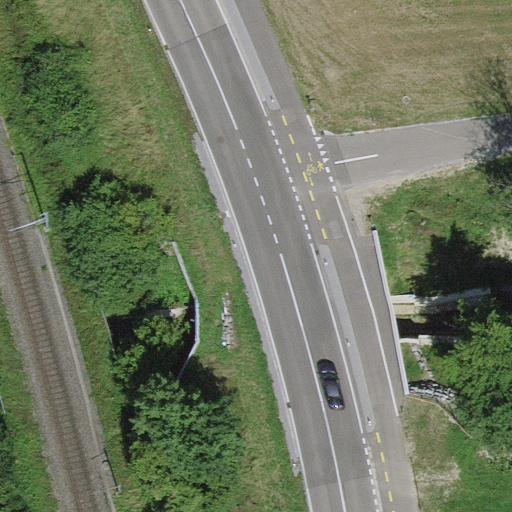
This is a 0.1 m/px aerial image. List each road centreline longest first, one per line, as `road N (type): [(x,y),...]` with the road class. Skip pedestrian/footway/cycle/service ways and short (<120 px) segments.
road 1 (secondary): [(344,511),(304,321),(259,185)]
road 2 (unclassified): [(259,185),(511,131)]
road 3 (secondary): [(259,185),(181,0)]
